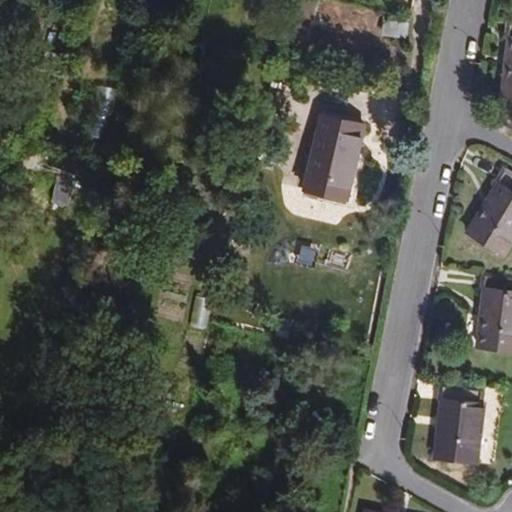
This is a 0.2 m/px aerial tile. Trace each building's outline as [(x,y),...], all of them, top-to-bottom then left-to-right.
[(309,0),(292,0),(281,40),(305,46),(317,2),(309,0)] [(47,11),(32,8),(24,48),(39,51),(47,11)] [(107,136),(110,86),(93,85),(90,135),(107,136)] [(365,127),(321,118),(305,189),(349,199),(365,127)] [(55,195),(71,198),(78,163),(62,160),(55,195)] [(511,245),(511,172),(509,171),(501,185),(497,182),(467,232),(506,255),(511,245)] [(69,206),(71,198),(55,195),(53,203),(69,206)] [(511,275),(484,272),(482,288),(486,289),(477,346),(511,351),(511,275)] [(277,315),(274,338),(293,341),(296,317),(277,315)] [(485,387),(440,382),(438,398),(443,399),(437,458),(477,462),(485,387)]
